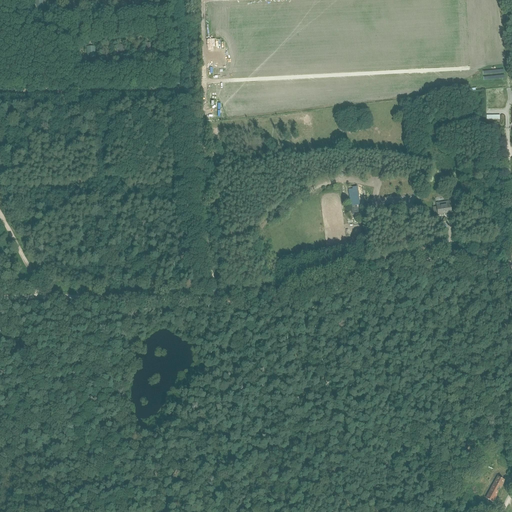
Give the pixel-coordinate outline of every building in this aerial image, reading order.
[(34,0),(35,13),(44,12),(42,0),(34,0)] [(67,0),(68,11),(77,11),(76,0),(67,0)] [(98,0),(99,10),(108,9),(107,0),(98,0)] [(130,0),(131,8),(140,8),(139,0),(130,0)] [(144,44),(145,55),(154,54),(153,44),(144,44)] [(116,46),(117,56),(126,56),(125,45),(116,46)] [(86,47),(87,58),(96,57),(95,47),(86,47)] [(356,198),(348,198),(349,213),(357,213),(356,198)] [(437,207),(437,210),(438,215),(452,213),(450,202),(445,203),(445,206),(437,207)] [(485,498),(488,499),(492,502),(504,481),(497,477),(485,498)]
